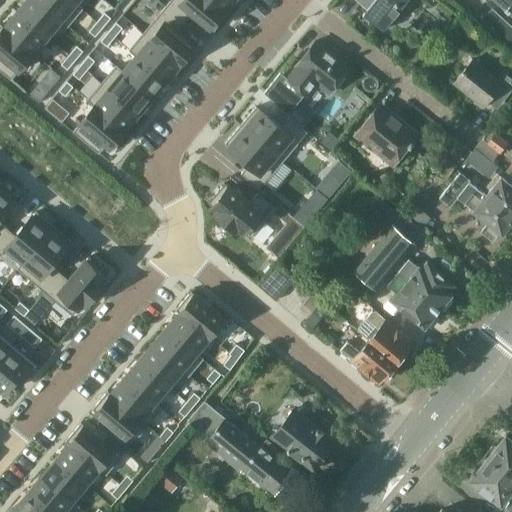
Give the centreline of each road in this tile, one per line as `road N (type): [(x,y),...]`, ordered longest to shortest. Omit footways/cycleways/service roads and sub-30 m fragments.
road 1 (residential): [(419,438),(175,247)]
road 2 (residential): [(297,0),(162,163),(181,231),(175,247)]
road 3 (residential): [(150,277),(2,454)]
road 4 (residential): [(473,137),(304,0)]
road 5 (residential): [(0,155),(150,277)]
